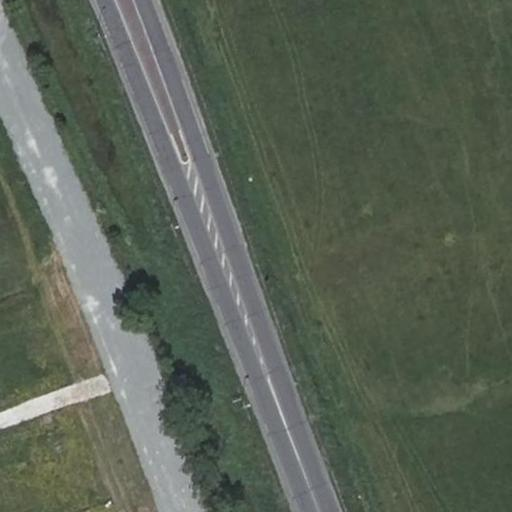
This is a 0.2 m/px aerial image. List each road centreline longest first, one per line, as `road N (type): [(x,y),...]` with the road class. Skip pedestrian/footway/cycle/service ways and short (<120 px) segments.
road 1 (primary): [(107,0),(229,273)]
road 2 (primary): [(229,273),(142,0)]
road 3 (primary): [(229,273),(322,511)]
